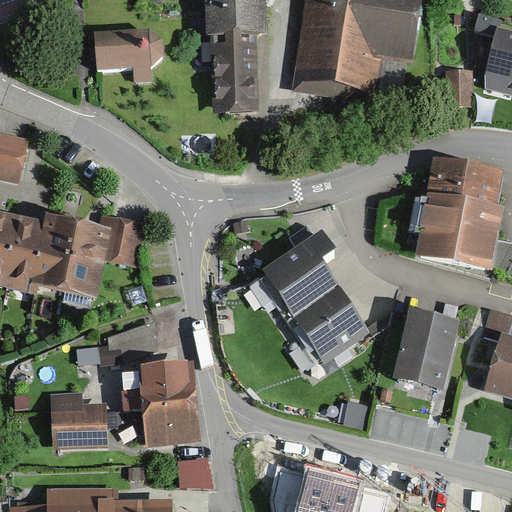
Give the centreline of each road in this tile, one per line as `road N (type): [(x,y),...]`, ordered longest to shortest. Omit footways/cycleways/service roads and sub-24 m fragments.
road 1 (residential): [(511,146),(441,148),(300,194),(190,201)]
road 2 (residential): [(511,487),(215,415)]
road 3 (residential): [(190,201),(86,126),(0,87)]
road 4 (residential): [(215,415),(194,300),(190,201)]
